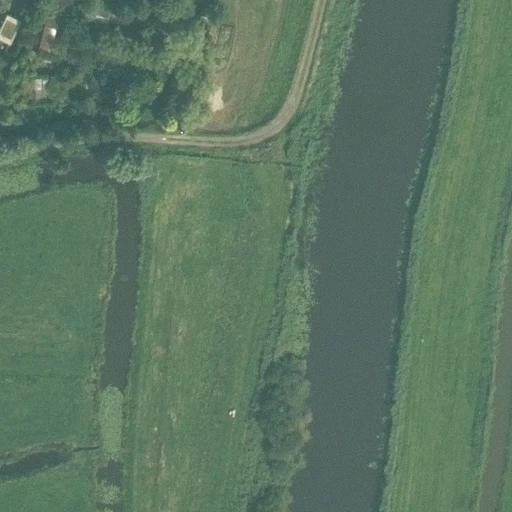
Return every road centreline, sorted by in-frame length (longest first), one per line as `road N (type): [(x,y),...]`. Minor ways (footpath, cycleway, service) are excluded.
road 1 (unclassified): [(0,153),(112,137),(167,139)]
road 2 (track): [(280,123),(318,0)]
